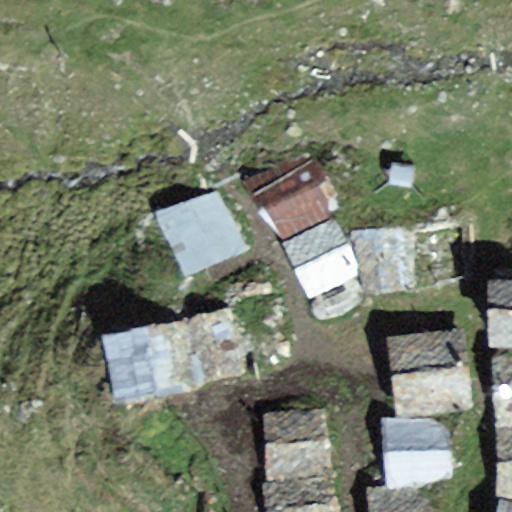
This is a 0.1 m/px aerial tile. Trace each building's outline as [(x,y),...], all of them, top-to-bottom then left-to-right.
[(313,167),(251,200),(276,248),(339,215),(313,167)] [(213,191),(155,216),(183,282),(242,257),(213,191)] [(368,276),(339,215),(276,248),(306,306),(368,276)] [(511,287),(489,287),(487,354),(511,355),(511,287)] [(241,310),(103,341),(119,408),(256,377),(241,310)] [(459,338),(383,345),(391,422),(467,415),(459,338)] [(511,364),(492,365),(493,433),(511,432),(511,364)] [(318,416),(259,420),(263,481),(322,477),(318,416)] [(447,423),(376,423),(377,485),(448,484),(447,423)] [(511,444),(491,445),(492,502),(511,501),(511,444)] [(263,491),(265,511),(330,511),(326,482),(263,491)] [(430,511),(430,492),(364,493),(363,511),(430,511)]
